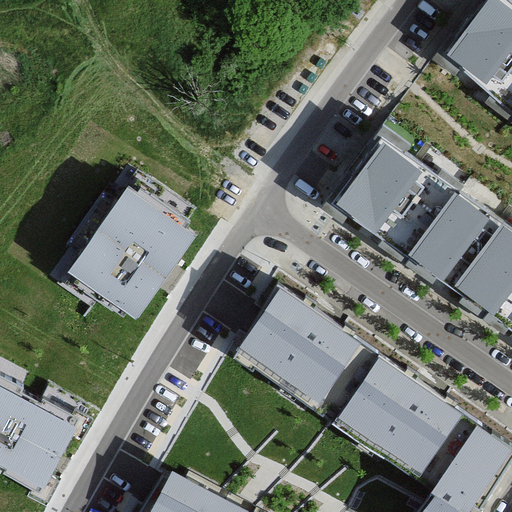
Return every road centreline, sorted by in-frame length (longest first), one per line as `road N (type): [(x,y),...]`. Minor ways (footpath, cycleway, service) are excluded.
road 1 (residential): [(76,511),(259,206)]
road 2 (residential): [(511,385),(259,206)]
road 3 (residential): [(259,206),(408,0)]
